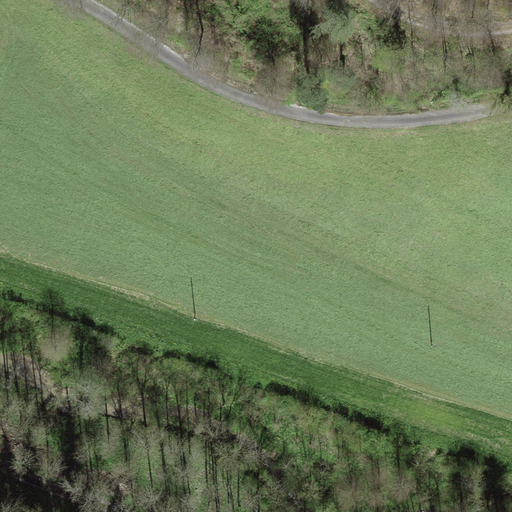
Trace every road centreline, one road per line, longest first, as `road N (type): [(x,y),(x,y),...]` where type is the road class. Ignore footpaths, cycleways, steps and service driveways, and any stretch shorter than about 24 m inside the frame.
road 1 (track): [(78,0),(220,89),(310,116),(422,120),(511,101)]
road 2 (track): [(377,0),(454,30),(511,26)]
road 3 (track): [(0,467),(114,511)]
